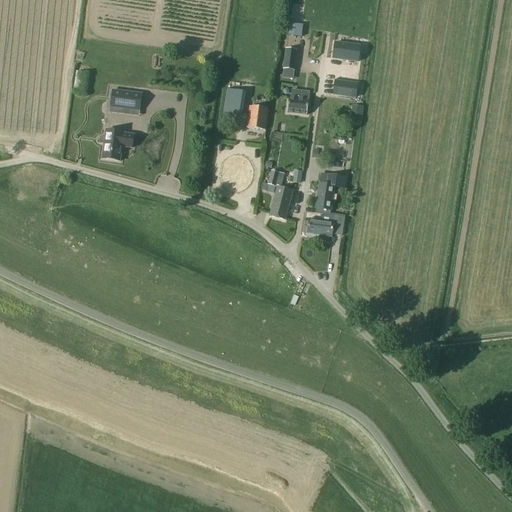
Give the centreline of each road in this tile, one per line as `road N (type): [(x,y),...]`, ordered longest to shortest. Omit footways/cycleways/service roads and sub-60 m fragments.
road 1 (unclassified): [(434,511),(364,416),(145,337),(0,265)]
road 2 (unclassified): [(511,497),(293,260)]
road 3 (unclassified): [(293,260),(254,223),(32,154)]
road 4 (residential): [(322,54),(293,260)]
